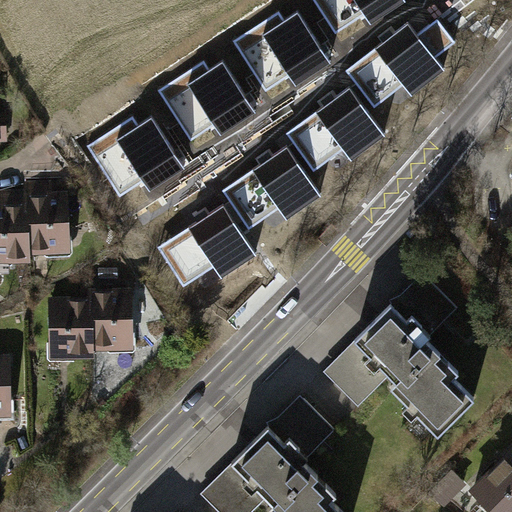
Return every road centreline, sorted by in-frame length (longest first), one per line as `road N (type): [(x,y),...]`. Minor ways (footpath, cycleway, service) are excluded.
road 1 (residential): [(511,71),(326,281),(96,511)]
road 2 (residential): [(116,386),(0,467)]
